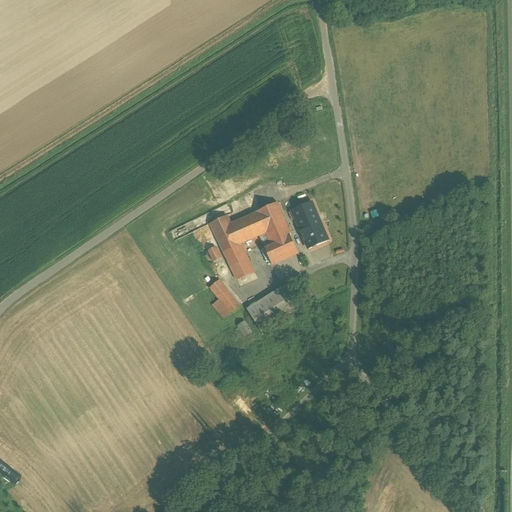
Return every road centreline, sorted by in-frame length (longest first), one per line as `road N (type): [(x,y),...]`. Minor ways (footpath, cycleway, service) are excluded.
road 1 (unclassified): [(484,511),(456,458),(365,364),(353,340),(347,154),(330,84)]
road 2 (unclassified): [(0,306),(202,162),(330,84)]
road 3 (unknown): [(361,356),(177,511)]
